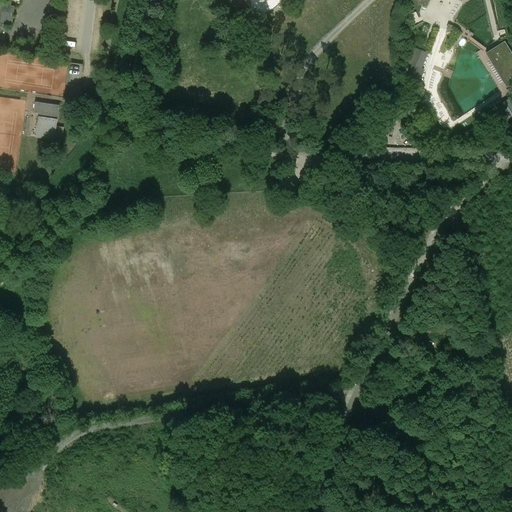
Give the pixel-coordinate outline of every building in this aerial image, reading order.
[(244,0),(260,19),(283,0),(244,0)] [(1,4),(0,15),(0,23),(11,25),(14,6),(10,6),(1,4)] [(511,55),(504,42),(486,53),(491,62),(493,61),(507,85),(511,81),(511,55)] [(71,61),(68,74),(81,77),(84,64),(71,61)] [(423,71),(412,67),(408,78),(418,82),(423,71)] [(511,101),(510,99),(490,113),(499,127),(511,118),(511,101)] [(59,105),(35,101),(33,112),(39,113),(37,125),(45,126),(45,131),(55,132),(56,126),(59,105)] [(394,106),(381,113),(387,124),(400,117),(394,106)] [(56,126),(55,132),(54,139),(61,140),(63,127),(56,126)] [(241,160),(222,162),(228,201),(283,193),(281,179),(244,184),(241,160)] [(161,195),(163,211),(201,205),(199,188),(161,195)] [(411,442),(406,439),(403,445),(407,448),(411,442)]
